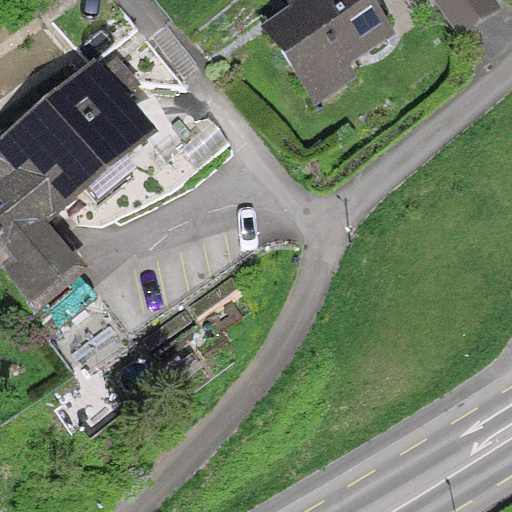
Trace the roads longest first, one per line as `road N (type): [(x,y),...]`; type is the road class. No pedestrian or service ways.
road 1 (residential): [(122,511),(205,440),(301,313),(317,273),(319,229)]
road 2 (residential): [(319,229),(137,0)]
road 3 (residential): [(511,64),(319,229)]
road 4 (primary): [(367,511),(511,429)]
